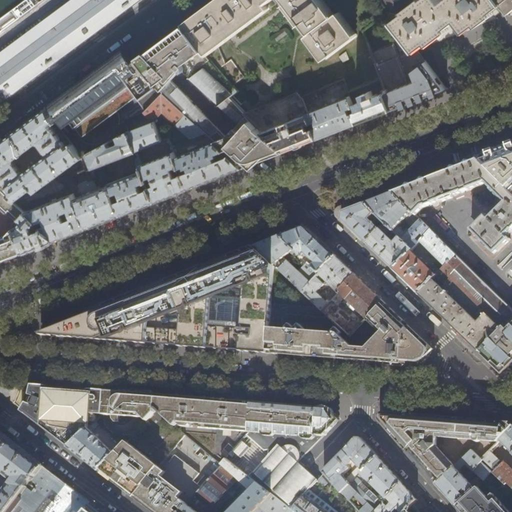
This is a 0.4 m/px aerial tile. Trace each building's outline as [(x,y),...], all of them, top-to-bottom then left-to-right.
[(0,104),(140,0),(88,0),(67,16),(0,65),(0,104)] [(217,0),(182,26),(206,55),(269,8),(265,4),(270,0),(290,0),(314,31),(310,35),(327,59),(358,35),(340,12),(336,15),(324,0),(217,0)] [(501,18),(499,16),(500,14),(504,11),(508,8),(502,0),(448,0),(446,2),(444,0),(421,0),(406,12),(408,13),(396,22),(416,48),(425,41),(428,39),(432,44),(501,18)] [(511,0),(502,0),(508,8),(511,12),(511,0)] [(236,90),(206,55),(182,26),(168,37),(161,41),(149,50),(145,53),(171,81),(175,79),(187,70),(221,104),(229,97),(236,90)] [(421,54),(417,49),(402,55),(398,44),(373,53),(383,79),(394,109),(404,105),(440,91),(446,88),(438,77),(421,54)] [(163,93),(138,59),(132,63),(129,58),(126,54),(124,51),(46,108),(56,122),(57,121),(68,135),(71,133),(68,130),(73,126),(83,139),(140,96),(149,108),(162,94),(163,93)] [(187,102),(168,84),(171,81),(145,53),(138,59),(163,93),(162,94),(180,109),(187,102)] [(394,109),(383,79),(349,93),(350,96),(360,122),(377,115),(394,109)] [(318,138),(308,112),(302,97),(301,96),(298,92),(279,99),(244,113),(257,126),(257,127),(262,131),(284,151),(288,150),(301,145),(318,138)] [(197,124),(180,109),(162,94),(149,108),(145,112),(148,116),(154,122),(164,112),(192,138),(206,133),(197,124)] [(360,122),(350,96),(308,112),(318,138),(339,130),(360,122)] [(262,131),(257,127),(257,126),(244,113),(229,97),(221,104),(241,124),(230,134),(225,139),(204,118),(197,124),(206,133),(207,133),(216,142),(226,151),(230,155),(242,167),(258,161),(284,151),(262,131)] [(204,118),(187,102),(180,109),(197,124),(204,118)] [(56,122),(46,108),(5,139),(0,142),(0,186),(15,201),(33,188),(36,192),(82,158),(56,122)] [(126,124),(148,116),(145,112),(125,120),(126,124)] [(162,142),(155,122),(129,132),(136,151),(137,151),(162,142)] [(137,151),(136,151),(129,132),(129,131),(118,137),(120,143),(117,144),(116,142),(113,143),(114,145),(110,147),(108,142),(82,158),(88,171),(137,152),(137,151)] [(242,167),(230,155),(220,159),(217,153),(223,151),(226,151),(216,142),(193,150),(192,147),(189,148),(190,151),(176,156),(180,166),(183,174),(189,188),(193,187),(242,167)] [(511,150),(504,154),(492,159),(481,163),(511,193),(511,150)] [(180,166),(176,156),(175,152),(142,164),(147,178),(153,176),(156,184),(150,187),(156,201),(172,195),(189,188),(183,174),(176,176),(173,168),(180,166)] [(147,178),(142,164),(139,157),(136,158),(137,161),(136,162),(138,168),(140,168),(141,171),(110,183),(110,184),(122,214),(133,210),(156,201),(150,187),(147,178)] [(439,175),(394,192),(416,214),(422,208),(432,204),(433,205),(434,206),(435,206),(436,206),(437,205),(437,204),(437,203),(437,202),(486,184),(505,204),(490,219),(486,215),(478,222),(479,223),(474,228),(474,234),(493,253),(498,253),(511,240),(508,237),(511,232),(511,193),(481,163),(478,160),(439,175)] [(122,214),(110,184),(98,189),(94,179),(88,181),(88,180),(79,183),(83,195),(75,198),(88,228),(92,226),(122,214)] [(15,201),(0,186),(0,207),(8,215),(12,211),(19,218),(26,211),(21,207),(15,201)] [(379,198),(365,203),(381,219),(386,224),(392,230),(400,238),(412,250),(419,243),(416,240),(422,234),(425,237),(432,230),(416,214),(394,192),(379,198)] [(75,198),(73,193),(30,210),(28,204),(21,207),(26,211),(53,237),(55,241),(60,238),(88,228),(75,198)] [(367,243),(380,230),(375,225),(381,219),(365,203),(353,208),(343,212),(342,219),(358,235),(367,243)] [(53,237),(26,211),(19,218),(20,218),(23,221),(20,223),(21,225),(15,227),(16,230),(25,252),(27,251),(55,241),(53,237)] [(412,250),(400,238),(396,243),(394,240),(392,241),(386,235),(392,230),(386,224),(380,230),(367,243),(381,257),(394,269),(411,251),(412,250)] [(320,274),(337,256),(328,248),(306,227),(296,230),(280,237),(320,274)] [(25,252),(16,230),(13,231),(10,235),(0,239),(0,261),(13,257),(25,252)] [(457,255),(432,230),(425,237),(421,241),(446,266),(457,255)] [(302,292),(320,274),(280,237),(268,241),(254,247),(275,266),(302,292)] [(267,353),(275,266),(254,247),(252,248),(255,254),(253,255),(252,254),(250,255),(247,256),(248,257),(245,258),(242,252),(191,272),(193,279),(190,280),(189,278),(185,279),(185,282),(182,283),(179,276),(128,296),(130,303),(127,305),(126,303),(124,304),(121,305),(122,307),(118,308),(116,301),(112,302),(113,304),(91,313),(90,314),(87,316),(86,318),(85,320),(85,322),(85,325),(85,327),(85,329),(86,330),(87,333),(89,334),(91,335),(92,336),(94,337),(97,337),(100,337),(103,336),(118,331),(119,333),(118,341),(125,342),(267,353)] [(435,274),(411,251),(394,269),(407,283),(420,294),(440,272),(438,271),(435,274)] [(511,319),(511,309),(457,255),(446,266),(440,272),(420,294),(442,316),(470,342),(479,352),(511,319)] [(317,292),(324,284),(322,282),(324,279),(339,293),(357,275),(350,269),(337,256),(320,274),(302,292),(322,310),(329,304),(317,292)] [(350,336),(322,310),(302,292),(275,266),(267,353),(298,356),(344,359),(379,362),(402,364),(402,361),(416,362),(418,362),(420,361),(422,360),(424,358),(425,357),(426,355),(427,353),(427,351),(427,347),(426,344),(426,343),(385,303),(384,302),(367,319),(365,321),(350,336)] [(365,321),(353,310),(348,316),(336,304),(339,301),(342,301),(345,298),(367,319),(384,302),(370,289),(357,275),(339,293),(329,304),(322,310),(350,336),(365,321)] [(49,336),(118,341),(119,333),(118,331),(103,336),(100,337),(97,337),(94,337),(92,336),(91,335),(89,334),(87,333),(86,330),(85,329),(85,327),(85,325),(85,322),(85,320),(86,318),(87,316),(90,314),(91,313),(113,304),(112,302),(89,311),(86,314),(84,316),(84,317),(49,334),(49,336)] [(511,358),(511,319),(479,352),(487,359),(499,371),(511,358)] [(103,413),(105,390),(97,390),(88,389),(81,396),(68,395),(54,394),(47,386),(31,385),(30,395),(31,396),(32,396),(34,397),(35,399),(35,402),(34,404),(33,405),(31,405),(29,405),(27,404),(21,412),(41,427),(62,442),(69,448),(87,430),(89,414),(89,411),(103,413)] [(176,424),(179,396),(144,394),(125,392),(105,390),(103,413),(103,414),(102,416),(110,417),(116,417),(132,419),(146,420),(156,409),(175,425),(176,424)] [(176,424),(223,429),(225,400),(205,399),(179,396),(176,424)] [(333,419),(329,414),(329,411),(319,410),(319,408),(288,405),(225,400),(223,429),(237,431),(240,431),(250,432),(250,430),(324,436),(325,436),(328,432),(328,426),(333,421),(333,419)] [(336,414),(332,409),(331,409),(319,408),(319,410),(329,411),(329,414),(333,419),(333,421),(328,426),(328,432),(340,420),(336,414)] [(175,425),(156,409),(146,420),(140,426),(127,441),(160,466),(165,459),(186,433),(175,425)] [(500,441),(511,429),(511,424),(510,423),(480,420),(436,417),(408,415),(384,413),(383,414),(382,415),(380,417),(380,419),(380,421),(406,450),(437,484),(455,467),(437,446),(438,436),(500,441)] [(99,471),(122,447),(119,444),(112,451),(90,432),(97,425),(94,423),(87,430),(69,448),(84,460),(99,471)] [(511,429),(500,441),(511,451),(511,429)] [(298,462),(324,436),(250,430),(250,432),(247,435),(265,451),(268,451),(269,454),(270,454),(251,477),(272,493),(290,507),(318,481),(318,480),(298,462)] [(0,511),(7,511),(44,466),(16,444),(0,432),(0,511)] [(325,472),(343,491),(378,456),(362,438),(357,438),(325,472)] [(160,466),(127,441),(122,447),(99,471),(117,485),(134,498),(160,466)] [(235,448),(230,443),(225,448),(230,453),(235,448)] [(480,461),(482,460),(472,451),(455,467),(437,484),(458,507),(479,487),(493,473),(480,461)] [(511,469),(504,462),(502,463),(490,451),(482,460),(495,471),(493,473),(511,490),(511,489),(511,469)] [(374,511),(384,502),(389,496),(402,483),(390,470),(378,456),(343,491),(361,511),(374,511)] [(251,477),(226,458),(179,511),(253,511),(272,493),(251,477)] [(179,511),(201,487),(165,459),(160,466),(134,498),(151,511),(152,511),(179,511)] [(86,511),(93,504),(71,487),(44,466),(7,511),(86,511)] [(361,511),(343,491),(325,472),(318,480),(318,481),(290,507),(296,511),(361,511)] [(406,511),(413,504),(417,500),(410,491),(402,483),(389,496),(393,501),(388,506),(384,502),(374,511),(406,511)] [(511,511),(502,502),(494,493),(489,498),(479,487),(458,507),(461,511),(511,511)] [(296,511),(290,507),(272,493),(253,511),(296,511)]
